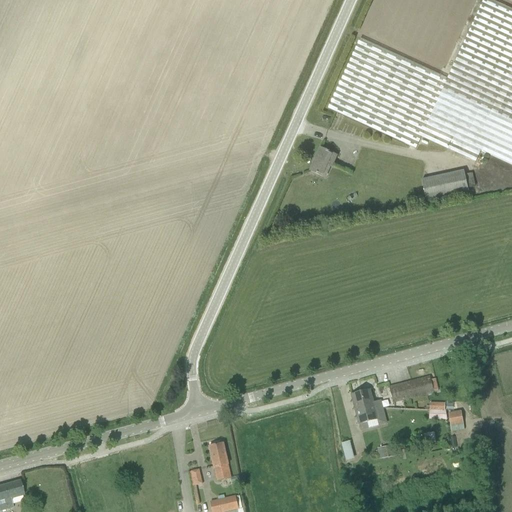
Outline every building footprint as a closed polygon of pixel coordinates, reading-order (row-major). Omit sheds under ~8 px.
[(511,10),(489,0),(483,0),(447,80),(361,39),(327,110),(415,150),(421,137),(448,150),(476,163),(481,151),(511,165),(511,10)] [(465,21),(472,6),(457,0),(382,0),(429,20),(431,17),(437,19),(441,10),(465,21)] [(451,53),(457,38),(376,4),(364,31),(429,58),(432,51),(433,52),(435,47),(451,53)] [(335,156),(321,149),(310,172),(325,179),(335,156)] [(468,193),(464,172),(421,181),(426,202),(468,193)] [(393,404),(434,393),(434,391),(438,390),(436,379),(431,381),(430,378),(389,388),(393,404)] [(363,414),(382,409),(380,402),(373,404),(370,391),(352,396),(356,411),(362,410),(363,414)] [(386,424),(382,409),(363,414),(362,410),(356,411),(361,431),(368,429),(367,423),(377,421),(378,426),(386,424)] [(446,411),(445,411),(430,411),(429,420),(447,421),(446,411)] [(452,434),(465,431),(461,411),(448,414),(452,434)] [(434,433),(423,435),(425,447),(436,446),(434,433)] [(227,459),(223,443),(209,447),(214,469),(217,482),(231,479),(228,466),(227,459)] [(389,446),(377,448),(380,459),(391,456),(389,446)] [(24,496),(20,481),(0,487),(0,511),(13,508),(11,500),(24,496)] [(210,503),(212,511),(234,511),(239,511),(235,497),(210,503)]
